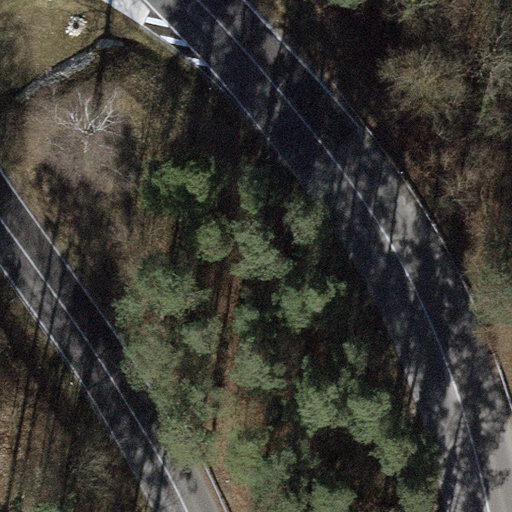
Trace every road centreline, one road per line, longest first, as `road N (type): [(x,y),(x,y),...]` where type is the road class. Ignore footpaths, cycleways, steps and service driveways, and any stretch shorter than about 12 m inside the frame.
road 1 (primary): [(490,511),(451,378),(389,242),(303,118),(196,0)]
road 2 (primary): [(189,511),(139,413),(0,212)]
